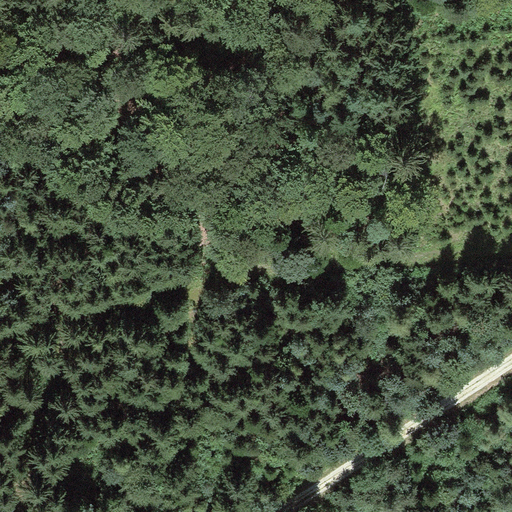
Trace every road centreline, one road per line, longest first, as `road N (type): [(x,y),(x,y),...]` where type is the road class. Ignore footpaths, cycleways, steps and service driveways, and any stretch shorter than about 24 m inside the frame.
road 1 (track): [(511,259),(163,299)]
road 2 (track): [(275,511),(511,361)]
